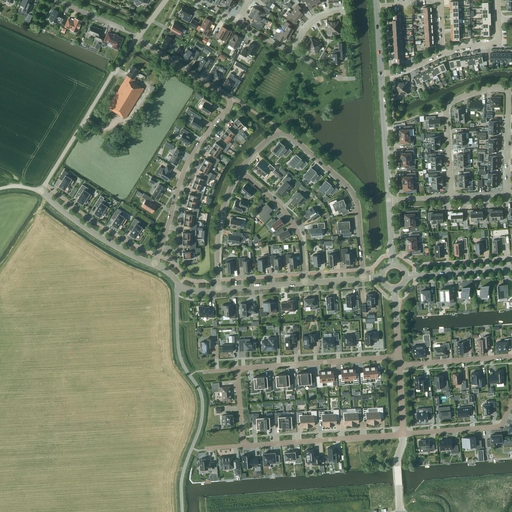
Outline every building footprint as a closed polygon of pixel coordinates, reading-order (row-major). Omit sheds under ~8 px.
[(23,10),(29,13),(33,5),(30,4),(31,0),(22,0),(21,6),(24,7),(23,10)] [(236,3),(234,2),(229,0),(227,0),(226,1),(223,0),(222,0),(222,2),(225,4),(233,8),(236,3)] [(293,11),(299,17),(303,13),(300,11),(302,9),(298,4),(294,8),(295,9),(293,11)] [(181,19),(188,23),(192,15),(189,14),(191,10),(183,6),(180,12),(184,15),(181,19)] [(251,11),(263,18),(265,14),(253,7),(251,11)] [(57,21),(63,23),(65,17),(60,15),(61,12),(54,9),(50,20),(50,21),(50,22),(51,23),(52,22),(53,22),(53,21),(57,22),(57,21)] [(251,11),(248,15),(254,18),(252,22),(258,25),(257,28),(260,30),(264,23),(261,22),(263,18),(251,11)] [(299,17),(293,11),(291,14),(288,11),(286,14),(287,15),(286,17),(291,21),(293,19),(296,21),(299,17)] [(202,35),(208,38),(212,31),(209,29),(213,22),(206,18),(201,27),(204,29),(205,30),(202,35)] [(65,27),(77,32),(82,21),(75,19),(74,22),(72,22),(72,21),(68,19),(65,27)] [(189,25),(196,28),(199,22),(192,19),(189,25)] [(283,29),(291,33),(293,29),(290,27),(292,25),(286,21),(283,26),(284,26),(283,29)] [(177,23),(177,24),(174,23),(170,29),(176,32),(174,35),(180,39),(183,33),(181,32),(183,28),(180,27),(181,25),(177,23)] [(94,39),(100,42),(103,36),(99,34),(101,30),(97,28),(91,26),(88,33),(95,36),(94,39)] [(218,37),(224,40),(229,31),(222,27),(218,34),(215,32),(212,37),(217,40),(218,37)] [(291,33),(283,29),(281,32),(280,31),(279,33),(276,31),(273,37),(282,42),(285,37),(288,38),(291,33)] [(113,47),(118,49),(123,39),(108,32),(104,41),(109,43),(109,42),(115,44),(113,47)] [(229,45),(236,49),(242,38),(235,34),(229,45)] [(161,46),(168,50),(174,39),(167,36),(161,46)] [(313,46),(316,41),(311,38),(308,43),(313,46)] [(316,41),(313,46),(319,49),(322,44),(316,41)] [(333,64),(340,63),(340,59),(345,59),(344,42),(338,43),(339,50),(333,50),(333,54),(332,54),(333,64)] [(248,54),(249,54),(253,55),(257,47),(251,43),(247,50),(244,48),(241,54),(246,57),(248,54)] [(310,51),(313,46),(308,43),(305,48),(310,51)] [(313,46),(310,51),(316,54),(319,49),(313,46)] [(183,50),(178,47),(175,54),(179,56),(183,50)] [(200,52),(195,49),(193,48),(191,52),(187,49),(185,52),(187,54),(183,60),(188,63),(192,57),(195,59),(200,52)] [(231,57),(232,58),(235,59),(239,53),(234,50),(231,57)] [(201,71),(202,72),(206,66),(209,68),(213,62),(207,58),(206,61),(202,58),(196,68),(198,69),(198,70),(199,71),(200,71),(201,71)] [(439,65),(442,72),(447,70),(444,63),(439,65)] [(219,82),(224,74),(216,69),(218,67),(215,65),(211,70),(214,72),(211,77),(219,82)] [(434,67),(437,75),(442,72),(439,65),(434,67)] [(143,88),(133,82),(134,79),(139,70),(133,66),(127,75),(108,107),(125,118),(143,88)] [(429,70),(432,77),(437,75),(434,67),(429,70)] [(424,72),(427,79),(432,77),(429,70),(424,72)] [(419,74),(422,81),(427,79),(424,72),(419,74)] [(231,73),(228,77),(223,85),(228,88),(231,90),(233,87),(232,87),(233,86),(236,87),(240,82),(240,81),(233,77),(234,75),(231,73)] [(417,84),(422,81),(419,74),(414,77),(417,84)] [(500,101),(500,97),(496,97),(490,97),(490,104),(487,104),(487,110),(492,110),(492,107),(500,107),(500,101)] [(200,109),(209,114),(212,108),(207,105),(209,102),(203,98),(200,103),(203,105),(200,109)] [(481,112),(484,112),(484,106),(481,106),(481,102),(479,102),(478,103),(470,102),(470,110),(481,111),(481,112)] [(463,113),(463,109),(455,109),(455,119),(462,119),(463,122),(468,122),(467,113),(463,113)] [(195,117),(190,124),(197,128),(197,129),(198,129),(199,130),(200,129),(200,128),(200,127),(203,122),(198,119),(199,116),(193,112),(191,115),(195,117)] [(434,128),(434,126),(440,126),(440,119),(436,119),(435,116),(426,117),(427,120),(429,120),(430,129),(434,128)] [(236,130),(240,135),(242,133),(244,131),(247,129),(238,119),(234,123),(238,128),(236,130)] [(400,136),(410,136),(410,129),(413,129),(413,125),(405,126),(405,129),(400,130),(400,136)] [(185,145),(187,146),(189,145),(190,143),(189,142),(192,138),(187,135),(189,132),(183,128),(179,133),(182,135),(179,139),(185,143),(185,145)] [(240,135),(236,130),(233,133),(228,128),(224,132),(232,139),(234,137),(236,139),(238,137),(240,135)] [(229,141),(232,139),(224,132),(220,137),(226,141),(223,144),(228,148),(232,144),(229,141)] [(433,137),(433,134),(426,134),(427,141),(430,140),(430,143),(440,142),(440,138),(439,136),(433,137)] [(410,136),(400,136),(401,143),(406,143),(406,146),(414,145),(413,140),(410,140),(410,136)] [(466,138),(456,139),(457,145),(462,144),(463,147),(469,147),(469,141),(466,141),(466,138)] [(286,157),(291,151),(288,148),(287,149),(279,142),(272,150),(276,153),(277,152),(281,155),(283,154),(286,157)] [(440,142),(430,143),(431,146),(427,146),(427,152),(434,152),(434,148),(440,148),(440,146),(441,146),(440,142)] [(228,148),(223,144),(221,147),(216,143),(212,148),(220,153),(222,151),(225,153),(228,148)] [(169,161),(176,165),(179,161),(182,156),(180,155),(182,152),(177,148),(169,161)] [(217,158),(220,153),(212,148),(209,152),(215,156),(213,159),(218,163),(220,160),(217,158)] [(402,160),(412,159),(411,155),(415,155),(414,149),(407,150),(407,153),(401,153),(402,160)] [(432,163),(442,162),(441,158),(441,156),(435,157),(435,153),(428,154),(428,157),(431,157),(432,163)] [(302,169),(307,163),(304,161),(303,162),(296,155),(289,163),(292,166),(293,164),(298,168),(299,166),(302,169)] [(218,163),(213,159),(211,162),(205,159),(202,164),(211,169),(212,166),(215,168),(218,163)] [(412,159),(402,160),(402,167),(408,166),(408,170),(415,170),(415,164),(412,164),(412,159)] [(468,159),(458,160),(458,166),(464,165),(464,168),(471,168),(471,162),(468,162),(468,159)] [(267,167),(260,161),(255,167),(258,170),(257,171),(257,172),(259,174),(260,174),(261,173),(264,176),(269,170),(272,172),(275,170),(275,169),(270,164),(267,167)] [(442,162),(432,163),(432,168),(428,169),(429,172),(436,171),(435,168),(441,168),(441,166),(442,166),(442,162)] [(209,172),(211,169),(202,164),(199,169),(205,173),(204,176),(210,178),(212,173),(209,172)] [(159,176),(168,181),(172,175),(169,173),(170,171),(170,172),(172,168),(167,165),(164,170),(163,169),(159,176)] [(315,179),(318,181),(322,176),(319,174),(318,175),(311,168),(304,176),(307,179),(309,177),(313,181),(315,179)] [(64,178),(59,186),(62,188),(64,189),(68,183),(71,185),(74,181),(68,177),(70,174),(64,170),(60,176),(64,178)] [(459,181),(469,180),(471,180),(470,175),(470,171),(464,172),(464,175),(459,175),(459,181)] [(403,183),(413,183),(413,179),(416,178),(416,173),(408,173),(408,176),(403,177),(403,183)] [(433,183),(443,182),(442,178),(442,176),(436,177),(436,173),(429,174),(429,177),(432,177),(433,183)] [(278,191),(284,196),(292,187),(288,183),(291,179),(287,175),(282,181),(284,183),(278,191)] [(207,184),(210,178),(204,176),(203,179),(196,176),(194,182),(203,185),(204,182),(207,184)] [(469,184),(469,180),(459,181),(459,187),(465,186),(465,190),(469,190),(469,191),(473,191),(473,184),(469,184)] [(334,187),(333,188),(326,181),(319,189),(322,192),(323,190),(328,194),(329,193),(332,195),(337,189),(334,187)] [(201,191),(203,185),(194,182),(192,187),(198,190),(197,193),(203,195),(204,192),(201,191)] [(443,182),(433,183),(433,188),(430,189),(430,192),(437,191),(437,188),(442,188),(442,186),(443,186),(443,182)] [(413,183),(403,183),(404,190),(409,190),(409,193),(417,192),(416,187),(413,187),(413,183)] [(82,184),(78,191),(82,193),(77,200),(82,204),(87,197),(90,199),(92,195),(86,191),(88,188),(82,184)] [(152,195),(159,199),(166,188),(159,184),(152,195)] [(255,193),(245,185),(239,192),(241,190),(249,197),(253,193),(255,194),(255,193)] [(299,194),(296,192),(292,196),(295,198),(291,202),(295,206),(298,203),(301,205),(306,199),(299,193),(299,194)] [(146,200),(142,206),(152,213),(156,206),(149,201),(151,198),(144,193),(142,197),(146,200)] [(202,200),(203,195),(197,193),(196,196),(189,194),(188,200),(197,203),(198,200),(202,200)] [(104,210),(107,212),(109,208),(103,204),(105,201),(103,199),(104,198),(101,195),(96,203),(99,206),(94,213),(100,217),(104,210)] [(196,208),(197,203),(188,200),(186,206),(193,208),(192,211),(198,212),(199,209),(196,208)] [(249,203),(241,200),(240,203),(239,203),(235,202),(232,209),(242,212),(244,208),(246,209),(249,203)] [(337,202),(336,200),(329,202),(331,209),(336,207),(338,213),(342,211),(343,215),(349,213),(348,209),(346,210),(343,200),(337,202)] [(266,216),(272,209),(269,207),(268,207),(265,205),(262,208),(262,207),(259,210),(260,210),(258,213),(261,216),(259,217),(264,222),(268,218),(266,216)] [(317,210),(315,211),(312,207),(303,213),(307,219),(311,217),(313,221),(320,216),(317,210)] [(123,212),(117,208),(113,215),(117,217),(112,224),(117,228),(120,224),(123,226),(127,219),(121,215),(123,212)] [(497,210),(497,220),(503,220),(503,216),(506,216),(506,208),(502,208),(502,210),(497,210)] [(477,211),(477,221),(483,221),(483,218),(486,217),(486,209),(482,209),(482,211),(477,211)] [(497,220),(497,210),(491,210),(491,209),(488,209),(488,216),(491,216),(492,220),(497,220)] [(405,221),(415,220),(415,216),(418,216),(418,210),(410,210),(411,214),(405,214),(405,221)] [(457,212),(457,222),(463,222),(463,217),(466,217),(466,210),(462,211),(462,212),(457,212)] [(477,221),(477,211),(471,211),(471,210),(468,210),(468,217),(471,217),(472,221),(477,221)] [(198,218),(198,212),(192,211),(192,214),(185,213),(184,219),(194,221),(194,217),(198,218)] [(437,213),(438,223),(443,223),(443,218),(446,218),(446,211),(442,212),(442,213),(437,213)] [(457,222),(457,212),(451,212),(451,211),(448,211),(448,219),(451,219),(452,222),(457,222)] [(438,223),(437,213),(431,213),(431,212),(428,212),(428,220),(431,220),(432,223),(438,223)] [(246,218),(238,217),(237,220),(231,219),(229,226),(231,226),(231,227),(236,228),(236,227),(239,227),(240,228),(240,223),(245,224),(246,218)] [(141,222),(135,218),(131,225),(134,227),(129,234),(135,238),(139,231),(142,233),(145,229),(139,225),(141,222)] [(276,230),(284,224),(284,223),(285,223),(283,220),(282,221),(280,218),(275,222),(273,219),(267,223),(271,228),(273,227),(276,230)] [(193,224),(194,221),(184,219),(183,225),(190,226),(190,229),(196,230),(197,224),(193,224)] [(415,220),(405,221),(406,227),(411,227),(412,231),(419,231),(419,224),(416,224),(415,220)] [(325,228),(324,222),(317,223),(318,223),(318,228),(311,229),(311,237),(322,237),(321,229),(325,228)] [(340,227),(341,233),(343,232),(343,237),(351,236),(350,232),(349,232),(348,222),(338,222),(338,227),(340,227)] [(196,235),(196,230),(190,229),(190,233),(183,233),(183,239),(192,239),(193,235),(196,235)] [(279,235),(282,240),(291,236),(288,230),(281,234),(279,231),(274,233),(275,236),(279,235)] [(246,239),(244,235),(242,235),(243,233),(238,232),(236,232),(235,236),(228,235),(227,244),(228,244),(228,242),(239,244),(239,243),(240,243),(246,239)] [(407,244),(417,244),(417,240),(420,239),(419,233),(412,234),(412,237),(407,238),(407,244)] [(493,241),(494,252),(502,251),(502,244),(506,244),(505,236),(500,237),(500,240),(493,241)] [(455,255),(464,254),(463,247),(467,246),(467,238),(462,238),(463,243),(454,244),(455,255)] [(192,242),(192,239),(183,239),(182,244),(189,245),(189,248),(196,248),(196,242),(192,242)] [(480,243),(476,243),(476,246),(475,246),(475,250),(477,250),(477,253),(484,253),(483,247),(487,247),(487,239),(480,240),(480,243)] [(447,248),(447,242),(442,242),(442,246),(435,246),(436,256),(444,256),(444,248),(447,248)] [(417,244),(407,244),(407,251),(413,251),(413,254),(421,254),(420,248),(417,248),(417,244)] [(193,257),(193,254),(196,253),(196,248),(189,248),(190,251),(183,252),(183,258),(197,257),(197,256),(193,257)] [(346,263),(353,263),(353,259),(354,259),(353,255),(352,255),(352,252),(348,253),(347,248),(341,249),(342,258),(345,257),(346,263)] [(329,265),(336,264),(336,258),(339,258),(338,250),(333,251),(333,254),(329,254),(329,265)] [(320,259),(323,259),(322,252),(317,252),(317,255),(313,255),(314,266),(321,265),(320,259)] [(296,260),(296,257),(291,257),(291,254),(286,254),(286,262),(289,262),(290,268),(297,267),(296,264),(298,264),(297,259),(296,260)] [(258,270),(265,269),(265,264),(268,263),(267,255),(264,255),(264,259),(257,260),(258,270)] [(276,258),(276,255),(270,256),(271,263),(274,263),(275,269),(282,268),(281,258),(276,258)] [(237,266),(236,258),(225,259),(226,261),(226,272),(233,272),(233,266),(237,266)] [(243,265),(243,271),(250,271),(250,261),(250,260),(245,260),(245,258),(239,258),(239,265),(243,265)] [(507,285),(498,285),(499,297),(507,296),(507,297),(511,297),(511,290),(507,290),(507,285)] [(488,292),(489,286),(490,286),(481,287),(482,287),(482,290),(477,290),(477,289),(478,297),(481,296),(481,298),(489,297),(489,292),(488,292)] [(458,291),(459,300),(462,300),(462,299),(470,299),(470,293),(469,294),(470,288),(471,288),(471,287),(462,288),(463,288),(463,291),(459,291),(458,291)] [(453,294),(453,295),(449,295),(449,289),(440,290),(441,301),(449,301),(449,303),(454,303),(453,294)] [(434,295),(430,295),(430,290),(421,291),(422,302),(430,301),(430,304),(435,304),(434,294),(434,295)] [(374,294),(366,294),(367,300),(366,300),(366,304),(362,305),(362,312),(368,311),(368,307),(376,306),(376,301),(375,301),(374,294)] [(347,307),(351,306),(352,311),(355,310),(355,309),(359,309),(358,302),(355,302),(354,295),(346,296),(347,307)] [(327,307),(327,310),(334,309),(335,311),(338,311),(338,303),(334,303),(334,297),(326,297),(326,302),(326,306),(327,307)] [(314,300),(314,298),(304,299),(304,306),(312,305),(312,309),(318,309),(317,300),(314,300)] [(295,300),(287,300),(288,302),(281,303),(282,311),(288,310),(288,311),(296,310),(295,300)] [(267,311),(272,310),(272,312),(277,313),(276,307),(275,307),(275,303),(270,303),(270,302),(263,302),(263,309),(259,309),(260,316),(267,316),(267,311)] [(257,313),(256,306),(250,306),(250,303),(240,304),(240,309),(242,308),(242,315),(250,314),(257,313)] [(234,304),(222,305),(222,309),(224,309),(225,316),(229,315),(229,318),(235,318),(234,304)] [(204,306),(199,307),(199,317),(210,317),(214,317),(213,309),(209,309),(209,307),(204,307),(204,306)] [(344,335),(345,346),(356,345),(356,339),(359,339),(359,332),(355,332),(355,335),(344,335)] [(339,340),(338,333),(333,333),(333,336),(323,337),(323,348),(336,347),(336,340),(339,340)] [(372,333),(365,333),(366,345),(373,344),(373,340),(378,340),(378,333),(372,333)] [(285,338),(285,349),(293,349),(293,342),(297,342),(296,334),(290,334),(290,337),(285,338)] [(304,341),(304,348),(313,348),(312,341),(317,341),(317,334),(309,334),(309,336),(303,336),(303,341),(304,341)] [(479,340),(480,352),(488,351),(488,347),(491,347),(490,336),(483,337),(483,340),(479,340)] [(202,347),(202,353),(211,353),(211,347),(214,347),(214,338),(207,339),(207,342),(202,342),(200,342),(200,347),(202,347)] [(262,341),(262,350),(276,350),(276,338),(269,338),(270,338),(270,341),(262,341)] [(511,345),(511,338),(505,339),(505,342),(497,342),(497,351),(508,350),(508,346),(511,345)] [(244,339),(238,339),(239,346),(245,346),(245,351),(248,351),(248,350),(251,350),(255,349),(255,342),(250,343),(250,339),(244,339)] [(456,347),(457,354),(464,353),(464,352),(468,352),(468,347),(471,346),(471,339),(467,339),(467,341),(463,341),(463,343),(458,343),(458,347),(456,347)] [(414,353),(415,357),(426,356),(426,347),(429,346),(429,340),(425,340),(425,345),(420,346),(420,345),(413,346),(414,353)] [(450,349),(449,343),(443,344),(443,345),(440,345),(440,347),(434,347),(434,356),(447,355),(447,350),(450,349)] [(370,367),(371,378),(375,378),(375,382),(381,382),(380,373),(377,374),(376,367),(377,367),(374,367),(374,366),(374,367),(371,367),(370,367)] [(371,378),(370,367),(368,367),(365,368),(365,367),(365,368),(362,368),(363,368),(364,375),(360,375),(361,383),(366,383),(366,379),(371,378)] [(348,369),(349,380),(353,380),(354,384),(359,383),(358,375),(355,376),(354,369),(355,369),(355,368),(352,369),(352,368),(352,369),(349,369),(348,369)] [(349,380),(348,369),(347,369),(346,369),(343,370),(343,369),(341,370),(342,377),(338,377),(339,385),(345,385),(344,381),(349,380)] [(326,371),(327,382),(331,382),(332,386),(337,385),(336,377),(333,378),(333,371),(333,370),(331,371),(330,370),(330,371),(327,371),(327,370),(327,371),(326,371)] [(504,382),(503,370),(496,371),(496,375),(490,375),(491,382),(497,382),(497,383),(504,382)] [(327,382),(326,371),(325,371),(324,371),(321,371),(319,372),(320,379),(316,379),(317,387),(323,387),(322,382),(327,382)] [(304,373),(305,384),(309,384),(309,388),(315,387),(314,379),(311,379),(310,372),(304,373)] [(481,378),(481,372),(472,373),(473,379),(472,379),(472,384),(478,383),(478,386),(485,386),(485,378),(481,378)] [(301,384),(305,384),(304,373),(297,373),(298,381),(295,381),(295,389),(301,389),(301,384)] [(461,373),(453,374),(453,376),(452,376),(452,380),(454,380),(454,384),(462,383),(462,389),(466,389),(466,380),(461,381),(461,373)] [(282,375),(283,386),(287,386),(287,390),(293,389),(292,381),(289,381),(289,374),(282,375)] [(279,386),(283,386),(282,375),(275,375),(276,382),(273,383),(273,391),(279,390),(279,386)] [(443,375),(442,375),(439,375),(439,376),(435,376),(436,387),(441,387),(441,391),(448,390),(448,383),(444,383),(443,375)] [(260,377),(261,388),(265,388),(265,392),(271,391),(270,383),(267,383),(267,376),(260,377)] [(427,380),(423,380),(423,376),(415,377),(416,382),(415,382),(416,388),(422,388),(422,391),(428,391),(427,380)] [(257,388),(261,388),(260,377),(253,377),(254,384),(251,385),(252,393),(257,392),(257,388)] [(219,388),(219,383),(212,384),(212,390),(219,390),(219,392),(222,391),(222,400),(231,400),(230,387),(219,388)] [(486,415),(486,416),(490,415),(490,414),(491,414),(490,407),(495,407),(495,400),(486,401),(487,405),(483,405),(484,415),(486,415)] [(440,415),(440,419),(451,418),(451,411),(450,411),(449,406),(438,407),(439,415),(440,415)] [(373,412),(373,423),(379,422),(379,423),(379,422),(381,422),(380,422),(380,415),(383,415),(383,407),(377,407),(377,411),(373,412)] [(417,413),(418,421),(428,420),(428,414),(432,413),(432,407),(425,408),(425,412),(417,413)] [(462,408),(458,409),(458,417),(462,416),(462,417),(469,417),(469,413),(472,413),(472,407),(462,407),(462,408)] [(351,413),(351,424),(357,424),(358,424),(358,423),(358,416),(361,416),(360,408),(355,408),(355,413),(351,413)] [(373,423),(373,412),(368,412),(368,408),(363,408),(363,416),(366,416),(367,423),(366,423),(368,423),(368,424),(368,423),(373,423)] [(329,414),(329,425),(334,425),(335,425),(336,425),(336,424),(335,418),(339,417),(338,409),(333,410),(333,414),(329,414)] [(351,424),(351,413),(346,413),(346,409),(341,409),(341,417),(344,417),(345,424),(344,424),(346,424),(346,425),(346,424),(351,424)] [(307,415),(307,426),(312,426),(313,426),(314,426),(314,425),(313,419),(317,419),(316,410),(311,411),(311,415),(307,415)] [(329,425),(329,414),(324,414),(324,410),(318,410),(319,418),(322,418),(322,425),(324,425),(324,426),(324,425),(329,425)] [(284,416),(285,427),(292,427),(291,420),(295,420),(294,411),(288,412),(289,416),(284,416)] [(307,426),(307,415),(302,415),(302,411),(296,411),(297,420),(300,419),(300,426),(300,427),(302,426),(302,427),(302,426),(307,426)] [(285,427),(284,416),(281,416),(280,412),(275,412),(275,421),(278,421),(278,428),(285,427)] [(263,428),(263,417),(258,417),(258,413),(252,414),(253,422),(256,422),(256,429),(260,429),(263,428)] [(263,417),(263,428),(270,428),(269,421),(272,421),(272,413),(266,413),(266,417),(263,417)] [(225,416),(221,416),(221,420),(226,419),(226,425),(233,425),(233,414),(225,415),(225,416)] [(502,442),(502,434),(497,435),(494,435),(491,435),(491,439),(487,440),(488,447),(494,446),(494,442),(502,442)] [(475,441),(475,437),(463,438),(463,447),(475,446),(476,448),(482,448),(481,440),(475,441)] [(447,440),(440,440),(441,450),(442,449),(442,450),(445,450),(445,449),(451,449),(451,453),(459,453),(458,445),(453,445),(452,438),(447,439),(447,440)] [(429,440),(419,441),(419,449),(420,452),(428,451),(434,451),(434,445),(430,445),(429,440)] [(335,447),(328,448),(329,459),(334,458),(334,461),(340,461),(339,452),(336,452),(335,447)] [(320,456),(315,456),(315,449),(306,450),(307,457),(306,457),(306,462),(312,461),(313,464),(321,464),(320,456)] [(301,455),(295,456),(295,451),(283,452),(284,460),(291,460),(291,461),(295,460),(295,463),(302,463),(301,455)] [(275,455),(274,453),(263,454),(264,465),(269,464),(269,462),(275,462),(275,464),(280,463),(280,455),(275,455)] [(257,458),(251,459),(250,455),(242,456),(243,467),(244,467),(245,469),(247,468),(247,467),(251,467),(251,465),(258,465),(257,458)] [(233,460),(232,456),(219,458),(220,467),(222,467),(222,469),(224,468),(224,469),(227,469),(226,468),(233,468),(233,469),(239,469),(238,460),(233,460)] [(207,463),(207,459),(200,459),(201,470),(208,469),(214,468),(214,462),(207,463)]
